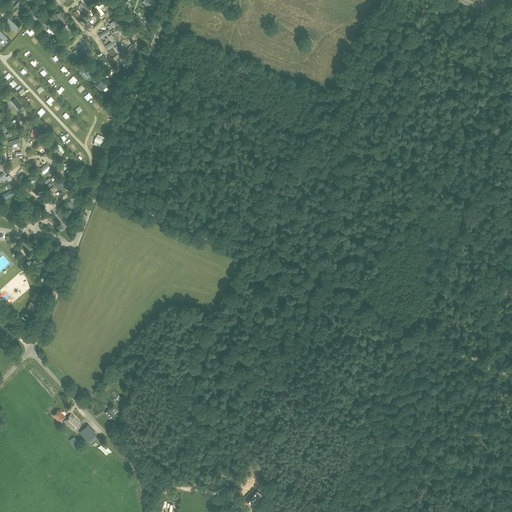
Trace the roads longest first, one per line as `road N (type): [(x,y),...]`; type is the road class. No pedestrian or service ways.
road 1 (unclassified): [(30,351),(171,0)]
road 2 (unknown): [(391,0),(324,137),(291,152),(238,255)]
road 3 (track): [(511,379),(307,286)]
road 4 (unclassified): [(146,511),(127,457),(30,351)]
road 5 (track): [(238,255),(96,190)]
